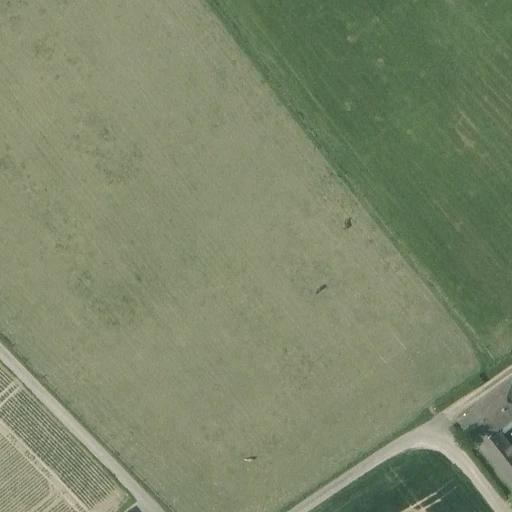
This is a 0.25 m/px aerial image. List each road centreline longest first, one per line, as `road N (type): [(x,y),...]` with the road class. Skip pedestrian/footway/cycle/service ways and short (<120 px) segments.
road 1 (residential): [(294,511),(431,425),(500,511)]
road 2 (residential): [(0,352),(156,511)]
